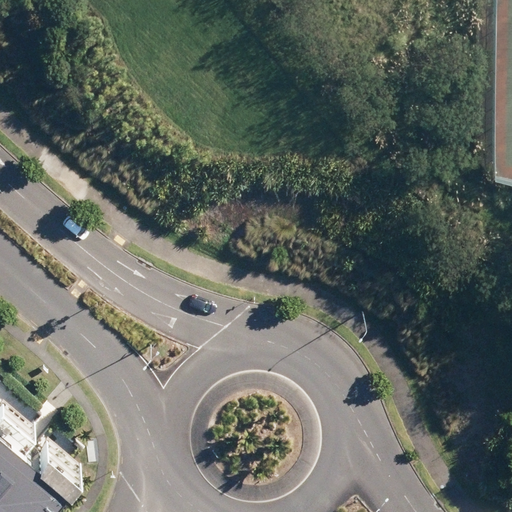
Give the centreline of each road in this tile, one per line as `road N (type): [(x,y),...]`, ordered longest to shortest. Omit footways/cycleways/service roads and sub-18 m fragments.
road 1 (secondary): [(0,173),(139,289),(264,339)]
road 2 (secondary): [(154,439),(114,369),(0,261)]
road 3 (secondary): [(154,439),(172,382),(198,356),(264,339)]
road 4 (secondary): [(264,339),(292,344),(323,364),(353,413)]
